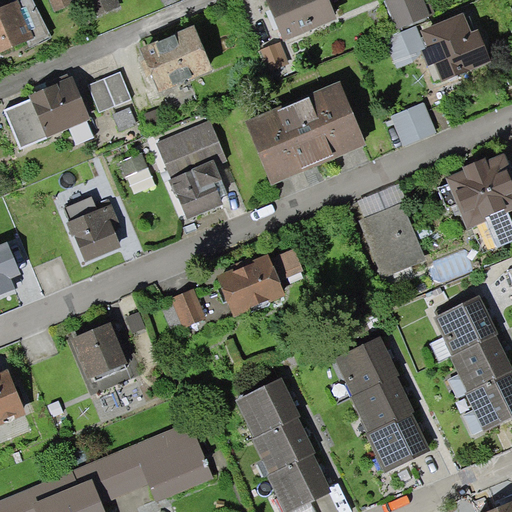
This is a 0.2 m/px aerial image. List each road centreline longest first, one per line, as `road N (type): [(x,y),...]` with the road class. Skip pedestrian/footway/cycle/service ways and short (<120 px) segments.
road 1 (residential): [(511,127),(0,335),(409,511),(511,470)]
road 2 (residential): [(201,0),(0,87)]
